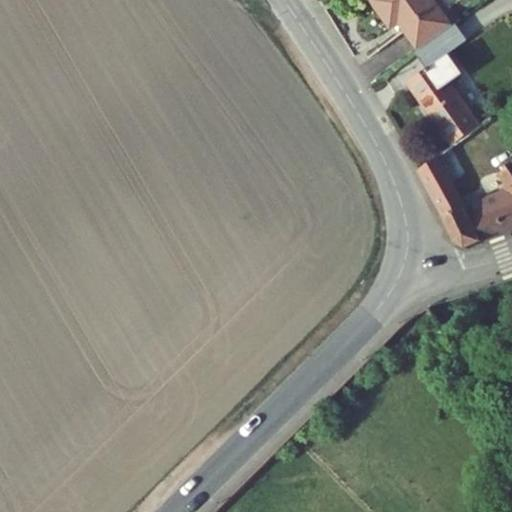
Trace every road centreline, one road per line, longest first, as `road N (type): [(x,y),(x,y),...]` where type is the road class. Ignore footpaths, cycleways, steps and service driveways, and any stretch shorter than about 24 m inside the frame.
road 1 (residential): [(395,274),(362,325),(174,511)]
road 2 (tertiary): [(284,0),(370,131),(400,195),(395,274)]
road 3 (tertiary): [(395,274),(455,271),(511,250)]
